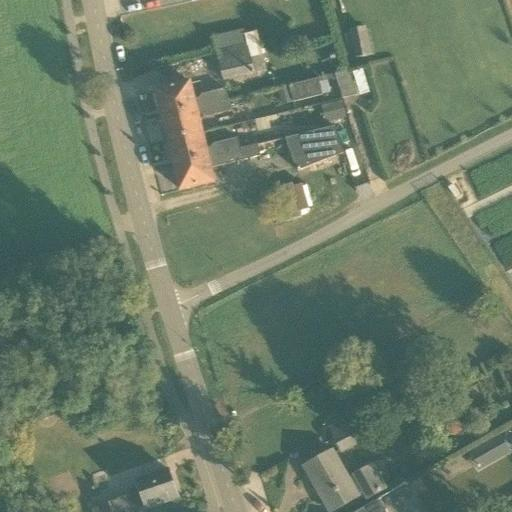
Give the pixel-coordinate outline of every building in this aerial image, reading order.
[(347,30),(350,58),(370,56),(367,29),(347,30)] [(216,51),(223,78),(265,69),(262,54),(249,57),(246,44),(216,51)] [(364,67),(340,76),(347,97),(371,88),(364,67)] [(321,95),(317,79),(288,86),(293,103),(321,95)] [(163,116),(228,100),(226,89),(202,95),(200,99),(195,100),(190,83),(157,91),(163,116)] [(288,86),(278,89),(282,105),(293,103),(288,86)] [(169,141),(203,132),(199,116),(204,115),(207,117),(231,111),(228,100),(163,116),(169,141)] [(333,121),(345,118),(342,101),(329,103),(333,121)] [(286,139),(298,172),(344,154),(335,127),(286,139)] [(240,149),(238,139),(214,144),(212,148),(207,149),(203,132),(169,141),(175,165),(240,149)] [(240,149),(175,165),(181,191),(215,182),(211,168),(261,156),(258,145),(240,149)] [(310,212),(305,194),(295,196),(292,187),(293,187),(293,184),(274,189),(279,208),(286,206),(289,218),(310,212)] [(341,450),(368,438),(361,424),(335,437),(341,450)] [(483,471),(511,452),(511,448),(502,432),(471,451),(483,471)] [(386,491),(373,467),(349,480),(333,451),(305,467),(330,511),(331,511),(362,495),(366,502),(386,491)] [(92,511),(147,511),(146,510),(179,499),(169,470),(137,481),(141,493),(117,501),(92,510),(92,511)]
